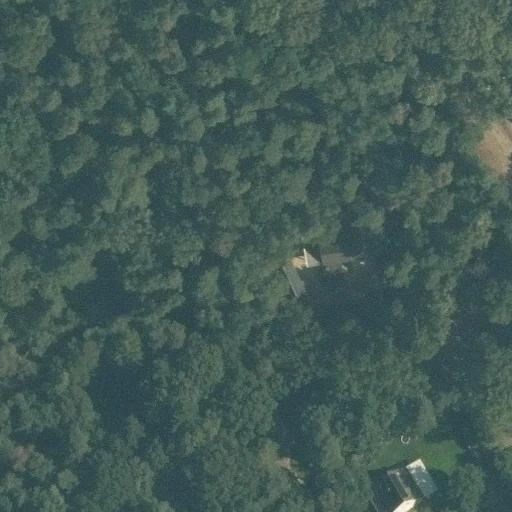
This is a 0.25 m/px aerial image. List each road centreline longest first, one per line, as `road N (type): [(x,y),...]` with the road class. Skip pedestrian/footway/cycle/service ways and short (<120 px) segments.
road 1 (unclassified): [(262,443),(443,328)]
road 2 (residential): [(443,328),(511,441)]
road 3 (unclassified): [(154,511),(262,443)]
